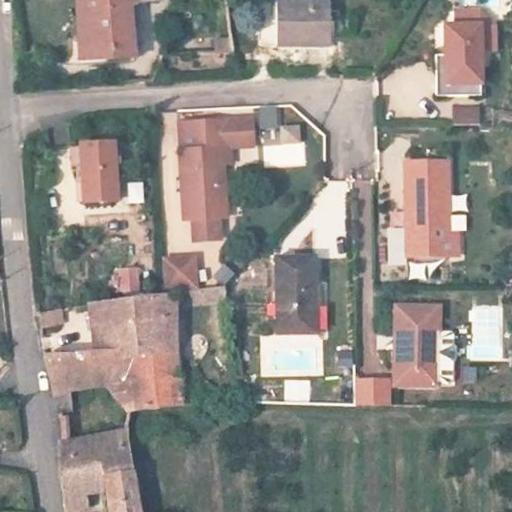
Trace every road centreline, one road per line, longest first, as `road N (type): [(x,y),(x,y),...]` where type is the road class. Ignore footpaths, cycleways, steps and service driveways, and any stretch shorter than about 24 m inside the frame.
road 1 (residential): [(2,111),(31,389),(54,511)]
road 2 (residential): [(349,149),(343,114),(315,92),(265,88),(2,111)]
